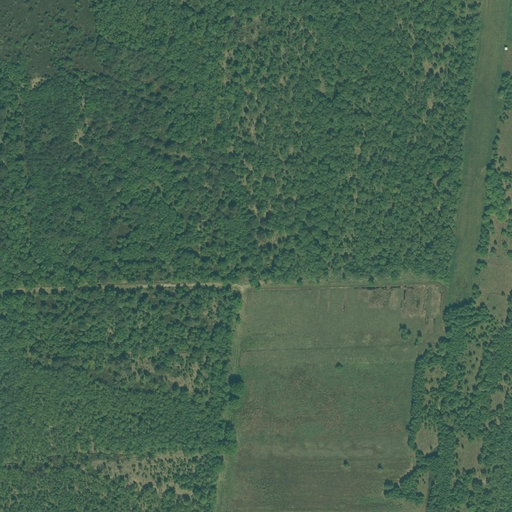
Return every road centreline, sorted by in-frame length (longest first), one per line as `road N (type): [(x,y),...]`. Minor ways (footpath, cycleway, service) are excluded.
road 1 (track): [(0,290),(240,291),(462,279)]
road 2 (track): [(215,511),(240,291)]
